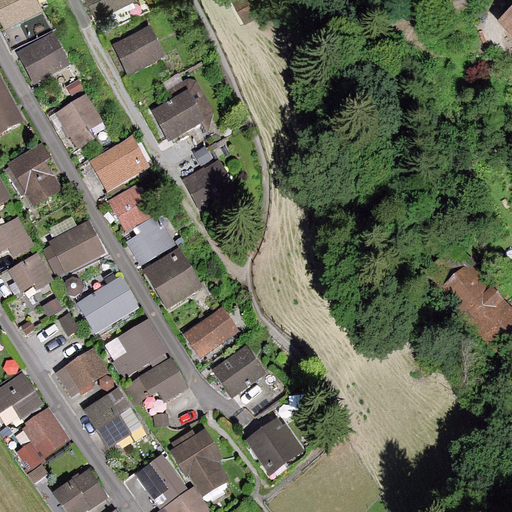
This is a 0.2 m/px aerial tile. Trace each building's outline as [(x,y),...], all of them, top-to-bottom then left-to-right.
[(0,0),(0,20),(5,30),(42,11),(36,0),(0,0)] [(86,0),(95,20),(135,2),(134,0),(86,0)] [(263,0),(228,0),(239,22),(267,8),(263,0)] [(511,34),(511,9),(500,21),(511,34)] [(112,44),(128,76),(166,57),(150,25),(112,44)] [(16,51),(34,85),(71,66),(53,32),(16,51)] [(0,134),(25,121),(0,75),(0,134)] [(79,79),(67,87),(72,95),(84,87),(79,79)] [(151,110),(169,141),(201,123),(207,133),(215,111),(196,80),(186,80),(167,90),(172,98),(151,110)] [(55,113),(78,149),(95,138),(91,130),(105,122),(87,93),(55,113)] [(91,162),(108,191),(149,167),(132,138),(91,162)] [(7,169),(23,196),(26,194),(34,207),(63,190),(46,162),(52,158),(43,143),(8,164),(10,167),(7,169)] [(205,147),(194,153),(202,167),(213,161),(205,147)] [(184,179),(201,209),(236,189),(220,161),(204,169),(203,168),(184,179)] [(0,205),(13,198),(0,174),(0,205)] [(108,200),(127,233),(154,217),(136,185),(108,200)] [(127,241),(142,265),(176,244),(165,226),(168,224),(161,213),(138,228),(141,233),(127,241)] [(0,253),(8,248),(13,257),(34,245),(18,217),(0,227),(0,253)] [(41,250),(56,277),(105,251),(89,221),(49,242),(51,245),(41,250)] [(145,270),(168,307),(203,286),(180,249),(145,270)] [(22,292),(33,285),(36,290),(54,279),(38,253),(8,271),(19,287),(22,292)] [(511,332),(511,312),(469,267),(444,291),(497,347),(511,332)] [(73,277),(65,281),(65,289),(68,295),(76,296),(82,291),(83,285),(80,278),(73,277)] [(78,304),(97,334),(140,308),(121,278),(78,304)] [(58,298),(42,307),(49,317),(64,308),(58,298)] [(183,333),(201,359),(217,347),(240,331),(223,306),(183,333)] [(70,313),(58,320),(68,336),(79,329),(70,313)] [(129,352),(113,362),(123,379),(151,362),(153,366),(167,358),(164,353),(166,351),(147,319),(119,336),(129,352)] [(211,369),(232,399),(268,375),(247,344),(211,369)] [(56,374),(72,397),(109,372),(93,349),(56,374)] [(137,404),(158,391),(165,403),(191,387),(174,358),(126,387),(137,404)] [(0,413),(11,406),(21,419),(43,404),(22,374),(0,389),(0,413)] [(107,375),(100,380),(100,387),(107,391),(114,387),(113,379),(107,375)] [(84,409),(109,448),(143,426),(118,388),(84,409)] [(32,442),(18,451),(29,469),(72,440),(50,406),(25,422),(27,426),(23,429),(32,442)] [(168,414),(154,416),(156,427),(169,425),(168,414)] [(245,440),(269,475),(305,450),(286,422),(282,424),(278,417),(245,440)] [(189,477),(202,497),(229,480),(216,460),(222,457),(204,429),(197,434),(194,430),(173,443),(176,447),(170,450),(187,478),(189,477)] [(136,474),(161,510),(189,491),(163,455),(136,474)] [(42,465),(28,474),(34,483),(48,473),(42,465)] [(53,493),(65,511),(85,511),(89,510),(89,511),(109,497),(89,468),(53,493)] [(158,511),(210,511),(194,488),(189,491),(161,510),(158,511)]
